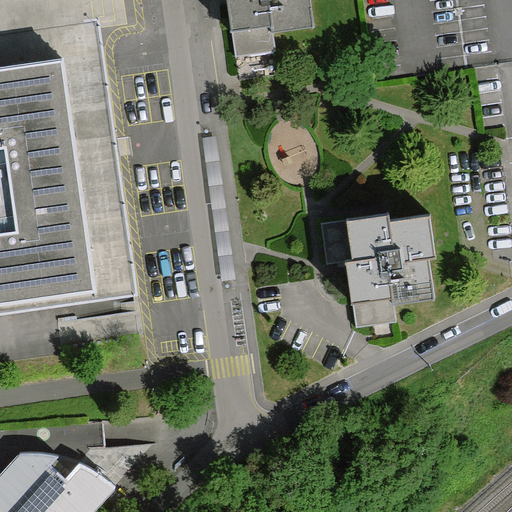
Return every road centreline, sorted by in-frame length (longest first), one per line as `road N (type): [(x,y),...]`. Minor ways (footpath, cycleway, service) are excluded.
road 1 (residential): [(174,0),(240,443)]
road 2 (residential): [(240,443),(511,314)]
